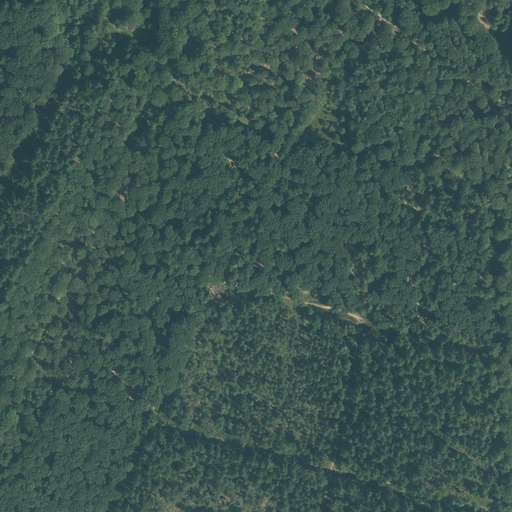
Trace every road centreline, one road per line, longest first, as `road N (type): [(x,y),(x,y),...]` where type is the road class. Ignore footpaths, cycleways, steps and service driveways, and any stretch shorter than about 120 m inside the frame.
road 1 (track): [(0,411),(166,87),(189,0)]
road 2 (track): [(377,13),(229,246),(211,279),(221,281)]
road 3 (track): [(489,182),(206,100)]
road 4 (track): [(0,5),(67,9),(108,23),(206,100)]
road 5 (track): [(329,468),(149,421)]
road 6 (track): [(329,468),(496,511)]
road 7 (track): [(489,182),(494,351)]
road 8 (track): [(377,13),(511,104)]
road 9 (track): [(494,351),(504,511)]
road 10 (track): [(221,281),(149,421)]
road 11 (track): [(361,317),(329,468)]
road 12 (track): [(221,281),(361,317)]
road 13 (track): [(494,351),(361,317)]
